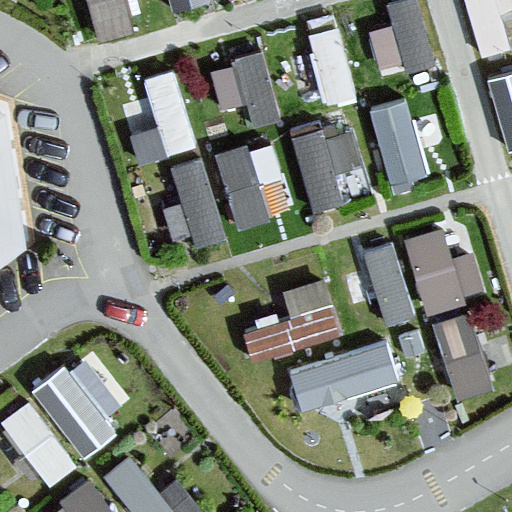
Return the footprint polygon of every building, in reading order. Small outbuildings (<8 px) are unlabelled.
[(135,0),(94,0),(99,23),(139,15),(135,0)] [(383,0),(390,54),(437,48),(430,0),(383,0)] [(511,0),(474,0),(487,42),(511,34),(511,0)] [(345,18),(287,34),(304,96),(363,80),(345,18)] [(269,35),(215,47),(225,91),(252,86),(257,109),(284,103),(269,35)] [(151,108),(133,114),(143,148),(203,128),(179,53),(137,66),(151,108)] [(511,56),(494,61),(511,132),(511,56)] [(374,92),(395,168),(433,158),(412,82),(374,92)] [(0,273),(36,242),(14,112),(0,107),(0,273)] [(372,182),(364,113),(301,120),(309,189),(372,182)] [(277,124),(221,138),(239,210),(296,195),(277,124)] [(177,147),(194,230),(229,223),(213,140),(177,147)] [(448,211),(410,217),(422,293),(488,282),(480,235),(452,239),(448,211)] [(390,308),(422,299),(403,224),(371,232),(390,308)] [(457,383),(497,373),(479,295),(438,304),(457,383)] [(293,356),(306,396),(404,365),(391,325),(293,356)] [(2,399),(49,463),(146,393),(98,328),(2,399)] [(193,511),(197,509),(125,434),(59,497),(73,511),(193,511)]
